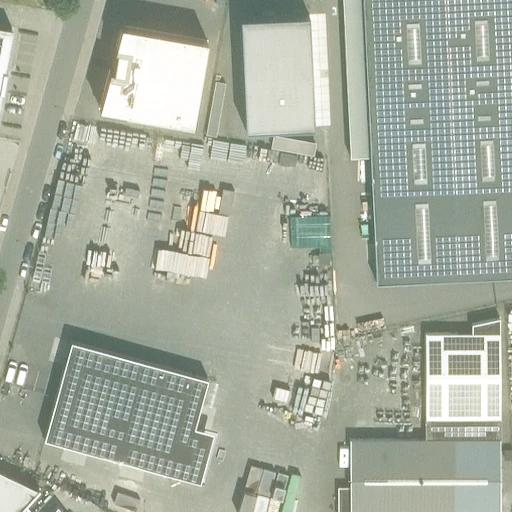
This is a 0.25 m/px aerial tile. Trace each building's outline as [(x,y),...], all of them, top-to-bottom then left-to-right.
[(511,0),(361,0),(369,156),(376,282),(511,275),(511,0)] [(314,127),(309,14),(239,17),(244,131),(314,127)] [(0,94),(12,29),(0,26),(0,94)] [(109,70),(99,109),(171,122),(173,108),(194,112),(207,42),(120,27),(114,51),(116,52),(113,71),(109,70)] [(318,252),(319,264),(329,264),(328,251),(318,252)] [(500,511),(500,439),(501,439),(500,417),(500,318),(472,324),(472,333),(425,333),(425,417),(425,439),(350,439),(350,495),(338,495),(337,511),(500,511)] [(208,378),(71,340),(44,439),(181,477),(208,378)] [(271,473),(278,487),(301,475),(294,462),(271,473)] [(0,511),(18,511),(37,491),(0,473),(0,511)]
